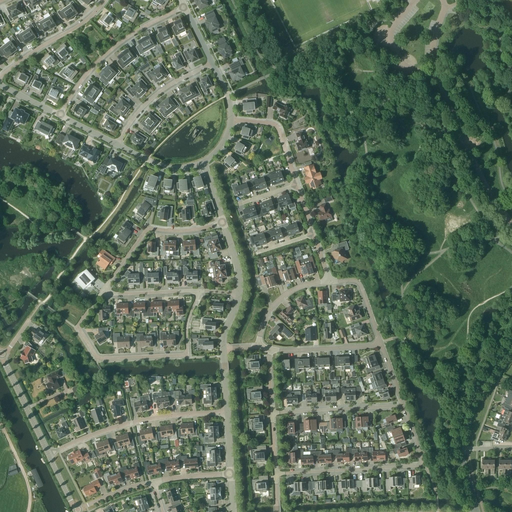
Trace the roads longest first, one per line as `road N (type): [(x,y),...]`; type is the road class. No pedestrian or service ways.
road 1 (residential): [(511,221),(485,184),(436,74),(433,41),(443,0)]
road 2 (residential): [(102,294),(78,327),(94,355),(107,359),(185,353),(199,291)]
road 3 (residential): [(275,474),(423,464),(402,405)]
road 4 (residential): [(49,453),(131,423),(227,412)]
road 5 (residential): [(60,115),(101,57),(183,6)]
road 6 (residential): [(102,294),(147,228),(223,221)]
road 7 (residential): [(271,413),(402,405)]
road 8 (residential): [(0,76),(104,0)]
road 9 (residential): [(116,143),(157,93),(212,63)]
road 10 (tertiary): [(460,449),(465,408),(511,342)]
